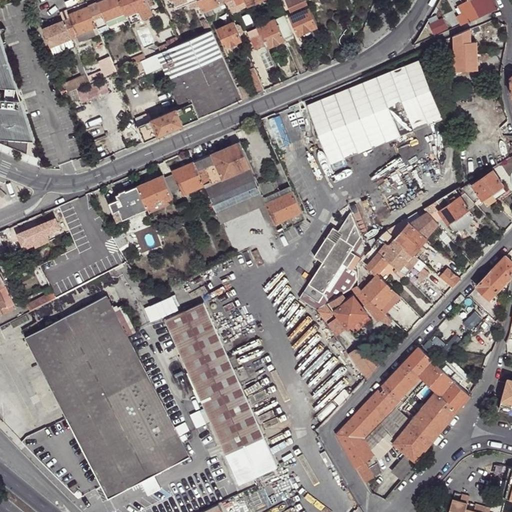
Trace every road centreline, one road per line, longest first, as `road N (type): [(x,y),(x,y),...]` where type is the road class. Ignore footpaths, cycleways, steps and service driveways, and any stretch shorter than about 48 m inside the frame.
road 1 (residential): [(43,185),(104,175),(353,68),(398,44),(425,0)]
road 2 (unclassified): [(511,238),(327,433),(384,511)]
road 3 (unclassified): [(511,307),(499,357),(465,424)]
